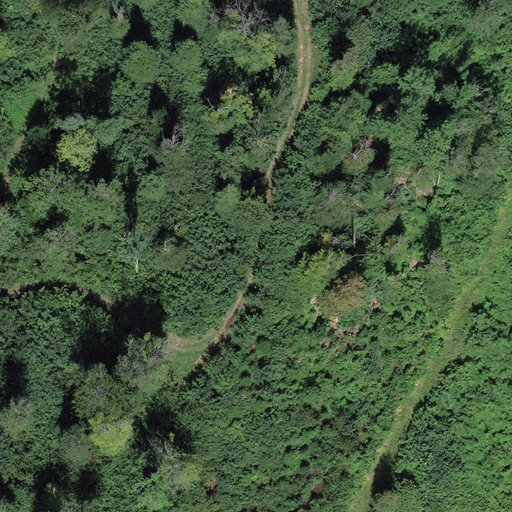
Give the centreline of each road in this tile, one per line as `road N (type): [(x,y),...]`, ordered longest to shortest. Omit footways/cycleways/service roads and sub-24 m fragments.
road 1 (track): [(511,199),(392,449),(352,511)]
road 2 (track): [(0,290),(44,288),(108,303),(212,347)]
road 3 (track): [(60,0),(0,164)]
